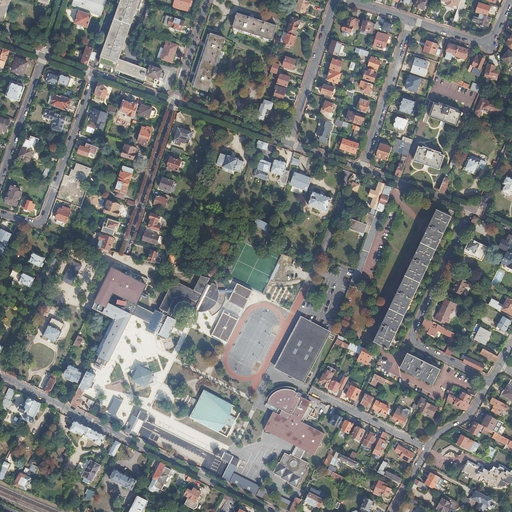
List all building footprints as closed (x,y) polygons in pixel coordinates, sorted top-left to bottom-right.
[(10,0),(0,0),(0,14),(6,16),(10,0)] [(105,0),(74,0),(73,5),(101,15),(105,0)] [(115,69),(125,73),(128,63),(119,60),(123,49),(121,48),(123,43),(134,11),(134,9),(139,11),(142,0),(118,0),(117,3),(123,5),(122,7),(121,7),(108,43),(106,43),(100,62),(116,68),(115,69)] [(187,11),(190,0),(175,0),(173,7),(187,11)] [(302,0),(299,0),(296,10),(304,12),(306,8),(307,8),(309,2),(302,0)] [(426,0),(417,0),(415,7),(424,9),(426,0)] [(491,18),(493,18),(496,9),(494,9),(495,8),(483,4),(480,14),(491,18)] [(152,6),(149,5),(144,19),(148,21),(152,10),(151,10),(152,6)] [(458,7),(454,20),(458,21),(463,8),(458,7)] [(79,11),(75,23),(88,28),(92,15),(79,11)] [(276,26),(237,13),(233,27),(272,40),(276,26)] [(491,18),(480,14),(479,17),(476,16),(474,21),(477,22),(477,23),(488,26),(491,18)] [(343,29),(350,31),(351,32),(353,25),(357,27),(359,20),(355,18),(350,16),(348,22),(347,21),(346,24),(345,23),(343,29)] [(184,22),(171,17),(168,26),(181,30),(184,22)] [(288,29),(284,28),(283,32),(287,33),(296,36),(298,36),(299,33),(298,32),(297,31),(300,20),(293,18),(289,29),(288,29)] [(373,23),(364,20),(361,29),(370,32),(373,23)] [(382,28),(390,31),(390,30),(392,31),(393,27),(392,26),(393,23),(385,20),(382,28)] [(296,36),(287,33),(284,42),(293,46),(296,36)] [(383,35),(378,33),(374,45),(382,48),(383,46),(385,46),(389,35),(383,34),(383,35)] [(225,40),(211,35),(193,88),(207,92),(225,40)] [(342,43),(333,40),(329,51),(338,54),(338,53),(339,53),(340,49),(343,50),(344,45),(341,44),(342,43)] [(178,45),(166,41),(160,58),(172,62),(178,45)] [(438,45),(427,41),(424,52),(435,55),(440,56),(442,50),(437,49),(438,45)] [(456,55),(459,47),(450,44),(447,52),(446,58),(450,59),(452,54),(455,55),(456,55)] [(467,49),(459,47),(456,55),(464,58),(467,49)] [(3,68),(10,50),(4,48),(0,59),(0,72),(2,68),(3,68)] [(511,61),(511,53),(509,51),(502,59),(509,65),(511,61)] [(85,52),(81,63),(88,65),(90,58),(91,54),(85,52)] [(375,57),(371,56),(368,65),(378,69),(381,60),(375,58),(375,57)] [(295,60),(286,57),(283,66),(292,69),(295,60)] [(27,62),(17,58),(12,70),(17,72),(19,69),(24,71),(27,62)] [(343,61),(333,58),(330,67),(340,71),(343,61)] [(477,74),(483,61),(478,60),(477,62),(473,61),(472,64),(470,63),(467,70),(477,74)] [(128,63),(125,73),(145,80),(147,75),(155,78),(156,77),(159,78),(163,79),(165,73),(161,72),(162,70),(150,65),(148,71),(128,63)] [(496,66),(488,64),(485,73),(493,76),(496,66)] [(366,78),(372,80),(374,81),(377,74),(374,73),(375,69),(370,68),(369,71),(366,70),(364,77),(366,78)] [(328,78),(328,79),(337,82),(338,83),(341,73),(331,70),(330,70),(329,70),(327,78),(328,78)] [(46,82),(55,85),(59,75),(49,71),(46,82)] [(421,77),(407,73),(403,88),(416,92),(421,77)] [(70,77),(61,74),(58,82),(67,85),(70,77)] [(290,77),(281,74),(278,83),(287,86),(290,77)] [(370,94),(373,84),(371,83),(365,81),(362,80),(360,86),(364,87),(362,91),(370,94)] [(24,87),(11,82),(6,96),(19,101),(24,87)] [(98,82),(97,85),(95,93),(100,95),(101,91),(102,91),(103,88),(102,88),(104,84),(98,82)] [(335,87),(324,83),(321,92),(322,92),(331,95),(332,95),(335,87)] [(479,93),(481,87),(473,83),(470,90),(479,93)] [(286,89),(276,86),(275,90),(277,90),(275,96),(283,98),(283,97),(284,98),(286,93),(285,93),(286,89)] [(511,95),(507,93),(501,103),(509,106),(511,101),(511,95)] [(73,100),(55,94),(51,104),(60,108),(61,106),(68,109),(70,104),(72,104),(73,100)] [(416,101),(403,97),(399,110),(411,114),(416,101)] [(357,110),(366,113),(370,101),(361,98),(358,107),(357,110)] [(274,102),(264,99),(263,103),(262,103),(257,118),(264,120),(267,109),(271,110),(274,102)] [(322,108),(320,114),(332,117),(334,112),(332,111),(335,103),(326,100),(326,102),(323,109),(322,108)] [(480,100),(474,114),(480,117),(483,110),(488,112),(489,110),(499,115),(503,116),(504,116),(505,115),(506,114),(506,113),(506,112),(506,111),(506,110),(506,109),(505,109),(501,107),(486,100),(485,102),(480,100)] [(133,104),(125,101),(121,111),(129,114),(133,104)] [(438,104),(434,103),(429,117),(457,127),(462,113),(457,111),(458,110),(439,103),(438,104)] [(145,105),(142,104),(138,114),(149,117),(152,107),(149,106),(145,105)] [(107,114),(94,109),(91,120),(104,124),(107,114)] [(66,117),(47,110),(44,117),(55,121),(52,128),(61,131),(66,117)] [(365,115),(349,110),(346,119),(361,124),(362,119),(364,120),(365,115)] [(408,120),(397,116),(394,127),(404,130),(408,120)] [(10,121),(0,117),(0,133),(2,127),(7,129),(10,121)] [(333,123),(320,119),(319,123),(321,124),(318,134),(319,134),(320,135),(321,136),(321,137),(319,140),(327,142),(333,123)] [(142,127),(140,134),(149,137),(152,129),(147,127),(146,128),(142,127)] [(192,133),(179,129),(174,143),(180,145),(181,142),(188,144),(192,133)] [(149,137),(140,134),(138,141),(142,143),(141,144),(147,146),(149,137)] [(30,140),(26,139),(19,156),(24,158),(24,159),(25,161),(26,161),(28,161),(29,161),(30,160),(31,159),(31,157),(32,154),(34,155),(39,139),(31,136),(30,140)] [(340,148),(348,150),(351,141),(343,138),(340,148)] [(392,150),(408,155),(412,144),(405,141),(396,138),(392,150)] [(268,143),(258,139),(256,147),(257,147),(256,150),(261,152),(262,148),(266,150),(268,143)] [(351,141),(348,150),(356,153),(359,143),(351,141)] [(379,150),(390,153),(392,147),(381,143),(379,150)] [(87,148),(82,146),(79,155),(91,159),(93,154),(98,155),(100,147),(89,144),(87,148)] [(136,148),(125,144),(122,155),(133,159),(135,153),(134,153),(136,148)] [(423,148),(419,146),(414,160),(442,170),(446,156),(442,154),(442,153),(423,146),(423,148)] [(388,160),(390,153),(379,150),(377,156),(388,160)] [(227,154),(221,152),(217,164),(235,170),(235,169),(241,171),(244,161),(239,158),(239,157),(227,153),(227,154)] [(454,154),(440,190),(444,192),(449,180),(447,179),(453,166),(455,167),(457,166),(458,164),(457,162),(454,161),(457,155),(454,154)] [(181,160),(171,157),(167,168),(178,171),(179,166),(183,167),(184,167),(185,162),(181,161),(181,160)] [(479,162),(469,158),(464,169),(475,174),(479,166),(484,169),(487,162),(481,159),(479,162)] [(200,171),(203,162),(196,159),(192,169),(200,171)] [(287,163),(274,159),(270,172),(281,176),(280,179),(282,184),(286,185),(289,173),(285,171),(287,163)] [(255,177),(267,180),(271,166),(269,165),(269,167),(267,166),(268,162),(260,160),(260,164),(259,164),(258,169),(257,169),(255,177)] [(72,169),(69,176),(85,181),(88,170),(90,171),(91,168),(77,163),(76,166),(74,170),(72,169)] [(401,177),(405,165),(400,164),(396,175),(401,177)] [(118,180),(129,184),(134,169),(123,165),(118,180)] [(294,186),(307,191),(312,178),(305,176),(305,177),(301,175),(302,174),(295,171),(290,182),(294,184),(294,186)] [(502,191),(511,196),(511,195),(511,178),(507,176),(503,184),(505,184),(502,191)] [(174,181),(163,178),(160,188),(170,192),(174,181)] [(126,193),(129,184),(118,180),(115,190),(117,190),(119,191),(117,196),(124,198),(125,193),(126,193)] [(360,184),(353,181),(350,188),(357,191),(360,184)] [(386,185),(379,183),(376,191),(372,190),(370,196),(374,197),(371,207),(373,207),(371,213),(375,214),(376,213),(377,210),(386,185)] [(19,186),(12,184),(7,196),(5,197),(5,199),(5,200),(6,200),(6,201),(16,205),(22,192),(18,191),(19,186)] [(390,187),(386,185),(377,210),(383,212),(385,204),(386,205),(389,197),(388,197),(392,187),(390,187)] [(331,199),(312,192),(308,205),(326,212),(331,199)] [(488,197),(484,195),(479,205),(485,208),(489,200),(488,200),(488,199),(488,197)] [(168,200),(157,196),(155,204),(166,207),(168,200)] [(22,199),(19,206),(22,207),(22,208),(30,210),(30,209),(33,210),(35,204),(32,203),(33,201),(25,199),(25,200),(22,199)] [(121,205),(107,201),(104,212),(117,216),(121,205)] [(61,208),(60,207),(56,218),(66,222),(70,211),(69,210),(61,208)] [(445,214),(437,209),(374,341),(384,346),(384,348),(387,349),(387,348),(388,348),(454,211),(448,208),(445,214)] [(159,212),(153,210),(152,214),(151,213),(150,219),(151,219),(150,222),(157,225),(161,226),(163,217),(160,216),(158,216),(159,212)] [(365,232),(369,233),(375,214),(371,213),(367,211),(363,220),(365,221),(364,223),(350,218),(346,227),(360,232),(364,235),(365,232)] [(362,252),(356,268),(351,281),(349,286),(356,288),(383,216),(376,213),(375,214),(369,233),(362,252)] [(474,216),(469,227),(472,228),(474,227),(478,218),(474,216)] [(120,222),(109,219),(106,227),(116,230),(117,227),(118,227),(120,222)] [(258,220),(256,227),(268,231),(271,225),(258,220)] [(211,238),(214,229),(206,227),(203,235),(211,238)] [(155,230),(147,228),(142,240),(156,244),(159,236),(157,236),(159,232),(155,230)] [(7,244),(12,234),(1,229),(0,230),(0,240),(2,241),(0,244),(0,253),(3,255),(8,244),(7,244)] [(103,243),(101,248),(109,250),(111,246),(114,238),(105,235),(102,243),(103,243)] [(488,247),(470,238),(464,249),(465,249),(463,253),(473,257),(481,261),(488,247)] [(63,277),(73,282),(86,255),(77,250),(63,277)] [(158,253),(151,251),(150,256),(148,256),(148,257),(149,259),(148,260),(160,263),(161,258),(158,257),(159,255),(158,255),(158,253)] [(29,261),(40,267),(41,266),(42,267),(44,263),(43,262),(45,257),(33,252),(29,261)] [(511,254),(506,252),(501,263),(511,268),(511,254)] [(167,262),(166,266),(171,268),(175,256),(170,254),(167,262)] [(113,318),(112,321),(100,343),(93,358),(97,360),(96,361),(106,366),(126,325),(131,315),(131,314),(131,313),(132,313),(133,313),(134,312),(135,311),(136,310),(136,309),(136,308),(135,307),(135,306),(135,305),(136,304),(137,304),(146,285),(145,285),(148,279),(121,267),(121,266),(115,263),(99,294),(93,308),(113,318)] [(32,282),(35,278),(24,272),(22,275),(13,270),(10,276),(15,278),(14,280),(19,282),(17,285),(30,291),(34,283),(32,282)] [(223,303),(225,290),(225,287),(224,286),(224,284),(223,282),(213,280),(210,286),(206,284),(209,278),(207,278),(200,276),(194,288),(194,290),(192,290),(191,289),(178,283),(177,284),(177,285),(176,285),(175,286),(173,286),(172,286),(171,286),(170,286),(159,309),(161,310),(160,313),(155,310),(154,313),(152,317),(154,318),(154,320),(151,319),(149,323),(146,329),(155,333),(155,332),(160,334),(159,335),(167,339),(176,320),(170,318),(172,315),(173,314),(173,312),(173,311),(173,309),(174,308),(174,306),(175,305),(177,304),(179,303),(181,302),(182,302),(184,302),(186,302),(187,303),(189,304),(190,305),(191,306),(192,307),(192,308),(194,307),(201,311),(201,312),(202,312),(204,311),(206,311),(207,310),(211,316),(215,314),(223,303)] [(469,282),(458,277),(454,286),(453,285),(450,290),(461,296),(465,287),(467,287),(469,282)] [(68,301),(69,289),(62,287),(60,300),(68,301)] [(457,304),(446,298),(438,313),(435,319),(447,324),(450,319),(448,318),(452,309),(456,307),(457,304)] [(492,299),(488,305),(498,310),(500,312),(501,310),(511,315),(511,313),(511,300),(507,298),(503,306),(498,303),(498,302),(492,299)] [(152,317),(154,313),(135,305),(135,306),(135,307),(136,308),(136,309),(136,310),(135,311),(134,312),(133,313),(132,313),(131,313),(131,314),(131,315),(149,323),(151,319),(154,320),(154,318),(152,317)] [(511,321),(502,316),(497,327),(505,332),(511,321)] [(42,336),(57,343),(63,332),(62,332),(65,325),(52,318),(49,325),(48,325),(42,336)] [(431,327),(434,322),(425,318),(422,325),(429,329),(431,326),(431,327)] [(306,321),(303,319),(300,324),(297,323),(293,330),(296,331),(283,357),(280,355),(276,362),(280,364),(277,369),(283,373),(292,377),(302,382),(328,332),(319,327),(313,324),(306,321)] [(444,328),(438,324),(435,329),(452,338),(454,333),(444,328)] [(490,333),(480,328),(474,340),(484,345),(490,333)] [(79,346),(83,339),(78,336),(74,343),(79,346)] [(349,345),(338,339),(335,343),(347,349),(348,347),(349,345)] [(363,347),(351,341),(349,345),(348,347),(360,354),(363,347)] [(374,352),(363,347),(360,354),(359,357),(369,362),(374,352)] [(498,357),(483,349),(480,353),(495,361),(498,357)] [(440,370),(408,353),(400,368),(433,384),(440,370)] [(466,357),(463,362),(478,370),(482,371),(484,366),(466,357)] [(69,365),(64,375),(67,377),(67,378),(73,381),(73,380),(77,382),(82,372),(77,370),(78,369),(69,365)] [(324,374),(319,382),(323,384),(322,385),(327,387),(332,378),(336,370),(328,366),(324,374)] [(149,382),(151,378),(153,379),(149,368),(148,369),(147,367),(133,372),(133,374),(132,374),(136,386),(138,386),(138,388),(150,384),(149,382)] [(81,382),(74,397),(70,404),(75,407),(76,405),(79,406),(81,402),(78,401),(81,395),(84,389),(87,390),(88,389),(93,380),(95,375),(87,371),(81,382)] [(386,380),(373,373),(368,382),(375,385),(377,381),(384,384),(385,383),(386,380)] [(49,394),(58,377),(52,374),(48,382),(49,382),(44,392),(49,394)] [(340,384),(332,380),(328,388),(336,392),(340,384)] [(0,394),(5,397),(9,388),(3,385),(0,390),(0,394)] [(353,405),(356,407),(364,392),(351,385),(345,396),(355,401),(353,405)] [(511,389),(507,386),(501,396),(511,401),(511,389)] [(279,410),(277,413),(275,413),(271,420),(268,420),(266,434),(275,435),(276,434),(280,436),(279,438),(296,446),(299,447),(294,456),(292,454),(291,454),(290,455),(286,454),(286,455),(284,455),(281,461),(282,462),(281,464),(280,463),(279,463),(275,470),(277,471),(276,472),(277,473),(276,474),(281,477),(286,479),(285,481),(288,482),(293,484),(292,486),(297,488),(299,483),(301,483),(309,467),(308,466),(309,463),(302,459),(300,458),(304,450),(306,451),(314,455),(318,447),(320,447),(321,446),(322,444),(322,443),(322,442),(321,441),(325,434),(301,422),(311,402),(297,395),(298,393),(295,392),(296,390),(293,389),(289,387),(286,387),(282,387),(280,388),(276,390),(274,391),(269,396),(266,399),(269,401),(272,402),(271,405),(279,409),(279,410)] [(7,411),(12,402),(10,401),(15,391),(9,388),(0,407),(7,411)] [(242,410),(204,390),(189,418),(228,438),(242,410)] [(459,399),(468,404),(472,397),(463,392),(459,399)] [(365,394),(361,403),(369,407),(374,398),(365,394)] [(455,397),(449,394),(447,400),(453,403),(455,397)] [(425,402),(426,399),(421,397),(417,405),(421,408),(420,411),(425,413),(425,412),(432,416),(437,408),(425,402)] [(25,420),(34,401),(29,398),(24,406),(22,405),(19,405),(17,409),(18,412),(23,414),(23,416),(22,416),(20,419),(24,421),(25,420)] [(108,412),(115,415),(122,401),(115,398),(108,412)] [(467,410),(470,405),(468,404),(459,399),(457,398),(454,404),(467,410)] [(505,413),(508,407),(493,399),(490,404),(494,407),(491,412),(500,417),(503,412),(505,413)] [(376,400),(373,407),(386,414),(390,407),(376,400)] [(34,418),(41,404),(34,401),(25,420),(27,421),(28,421),(30,422),(30,423),(32,423),(33,423),(35,420),(34,418)] [(265,406),(277,413),(279,410),(266,404),(265,406)] [(397,409),(392,418),(404,424),(408,414),(404,412),(404,411),(398,408),(398,409),(397,409)] [(132,415),(138,419),(142,412),(135,409),(132,415)] [(142,412),(138,419),(146,423),(150,415),(142,411),(142,412)] [(122,427),(124,423),(106,414),(104,418),(122,427)] [(124,431),(126,432),(130,434),(138,419),(132,415),(124,431)] [(338,426),(342,418),(337,415),(336,417),(334,416),(330,423),(338,426)] [(492,432),(498,421),(488,416),(482,426),(484,427),(489,430),(492,432)] [(102,434),(88,427),(74,420),(69,430),(76,433),(77,432),(94,440),(93,442),(100,446),(105,436),(102,434)] [(353,424),(346,421),(341,429),(348,433),(353,424)] [(475,422),(469,433),(479,438),(481,435),(479,433),(482,426),(475,422)] [(365,431),(356,426),(352,436),(356,438),(355,439),(360,441),(365,431)] [(376,435),(368,431),(364,439),(361,445),(364,446),(371,448),(374,443),(376,439),(374,438),(376,435)] [(387,434),(383,432),(374,450),(381,454),(387,443),(383,441),(387,434)] [(509,440),(495,433),(493,438),(506,445),(509,440)] [(462,435),(457,444),(466,449),(473,453),(476,448),(478,449),(480,445),(462,435)] [(117,451),(121,443),(118,442),(115,441),(108,454),(113,457),(117,451)] [(497,451),(491,447),(489,450),(491,452),(488,457),(492,459),(497,451)] [(333,450),(332,449),(327,459),(331,461),(333,457),(336,451),(333,450)] [(414,453),(406,449),(404,452),(402,457),(410,462),(414,453)] [(349,458),(341,454),(336,451),(333,457),(337,459),(338,457),(357,467),(359,462),(354,460),(349,458)] [(229,464),(230,463),(233,457),(233,456),(225,452),(221,460),(229,464)] [(230,463),(222,479),(229,483),(240,460),(233,457),(230,463)] [(382,463),(378,472),(400,483),(402,478),(386,470),(385,471),(382,470),(384,465),(385,466),(387,462),(388,463),(390,460),(385,457),(382,463)] [(90,480),(91,481),(100,466),(90,461),(82,476),(84,477),(82,481),(88,484),(90,480)] [(0,478),(2,480),(9,464),(4,462),(0,470),(0,478)] [(477,467),(468,462),(462,472),(464,473),(464,472),(466,473),(466,474),(467,474),(466,476),(471,477),(470,478),(480,482),(480,481),(481,481),(482,480),(485,483),(484,485),(496,486),(497,484),(501,485),(504,481),(507,480),(510,481),(511,482),(511,483),(511,482),(511,466),(511,467),(509,471),(509,472),(508,474),(502,470),(500,473),(499,472),(498,473),(497,472),(498,471),(497,469),(497,467),(495,466),(491,471),(490,471),(489,473),(487,473),(488,472),(484,470),(480,469),(482,466),(479,464),(477,467)] [(166,466),(159,463),(151,477),(154,478),(153,479),(154,480),(153,482),(150,489),(150,491),(153,492),(155,491),(157,492),(158,489),(155,487),(157,484),(165,468),(166,466)] [(26,491),(37,467),(32,464),(29,470),(25,468),(22,474),(19,473),(14,485),(26,491)] [(157,484),(155,487),(162,490),(171,471),(165,468),(157,484)] [(346,478),(334,473),(327,469),(325,474),(343,482),(346,478)] [(126,488),(133,491),(138,481),(131,478),(131,479),(121,474),(122,473),(115,470),(110,480),(116,483),(117,482),(127,487),(126,488)] [(434,475),(431,473),(427,479),(437,484),(440,478),(434,475)] [(425,485),(436,491),(437,490),(438,491),(439,490),(435,487),(437,484),(427,479),(425,485)] [(387,487),(388,484),(379,480),(374,491),(379,493),(388,497),(391,489),(387,487)] [(416,480),(413,487),(416,489),(418,486),(421,487),(422,485),(424,487),(425,485),(416,480)] [(201,493),(194,489),(192,492),(188,490),(184,495),(189,498),(185,505),(194,510),(195,509),(197,509),(198,506),(198,504),(198,503),(196,502),(201,493)] [(258,490),(255,494),(269,502),(271,497),(258,490)] [(479,492),(477,491),(476,493),(475,492),(471,499),(479,503),(475,509),(482,511),(486,505),(488,506),(492,500),(486,497),(479,492)] [(308,502),(319,508),(320,506),(322,502),(323,499),(309,492),(305,501),(308,502)] [(466,510),(467,508),(460,504),(445,496),(443,500),(442,500),(437,509),(442,511),(449,511),(451,510),(455,511),(462,511),(465,511),(466,510)] [(463,496),(460,502),(467,505),(470,500),(463,496)] [(143,511),(149,502),(139,497),(131,511),(143,511)] [(296,497),(289,511),(295,511),(301,500),(296,497)] [(363,510),(366,511),(371,511),(372,510),(370,509),(373,502),(366,498),(361,509),(363,510)]
